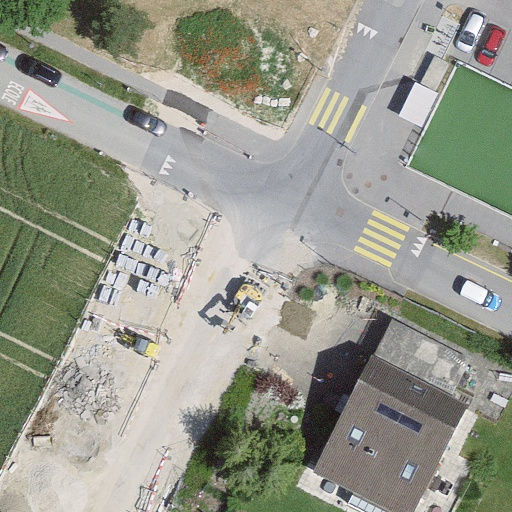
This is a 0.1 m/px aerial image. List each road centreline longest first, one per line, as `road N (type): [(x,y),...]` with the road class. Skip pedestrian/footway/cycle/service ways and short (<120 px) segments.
road 1 (residential): [(137,511),(290,207)]
road 2 (residential): [(290,207),(0,64)]
road 3 (residential): [(511,310),(290,207)]
road 4 (residential): [(290,207),(399,0)]
